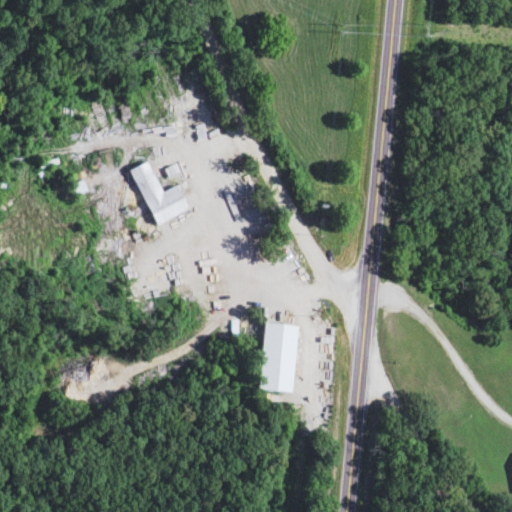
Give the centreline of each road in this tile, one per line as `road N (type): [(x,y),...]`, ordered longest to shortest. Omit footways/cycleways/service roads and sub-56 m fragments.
road 1 (primary): [(352,511),(402,0)]
road 2 (residential): [(197,0),(243,114),(311,246),(370,317)]
road 3 (residential): [(374,293),(413,308),(511,423)]
